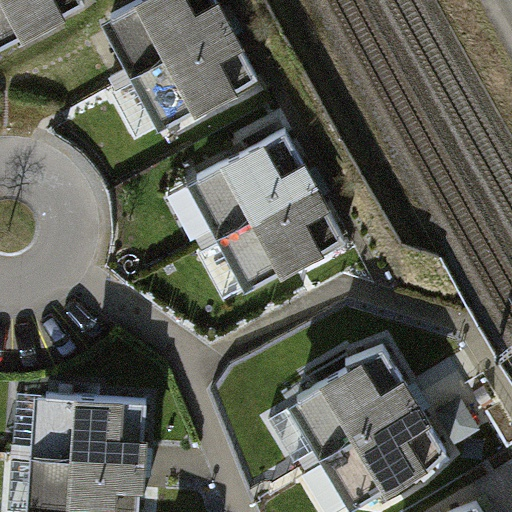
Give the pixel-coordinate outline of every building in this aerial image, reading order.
[(0,0),(0,39),(78,0),(0,0)] [(251,74),(213,0),(113,0),(100,7),(159,121),(251,74)] [(340,234),(282,120),(190,167),(249,281),(340,234)] [(441,448),(378,342),(289,395),(351,501),(441,448)] [(23,511),(30,511),(137,511),(147,398),(102,395),(67,392),(33,390),(23,511)] [(479,511),(473,501),(453,511),(479,511)]
